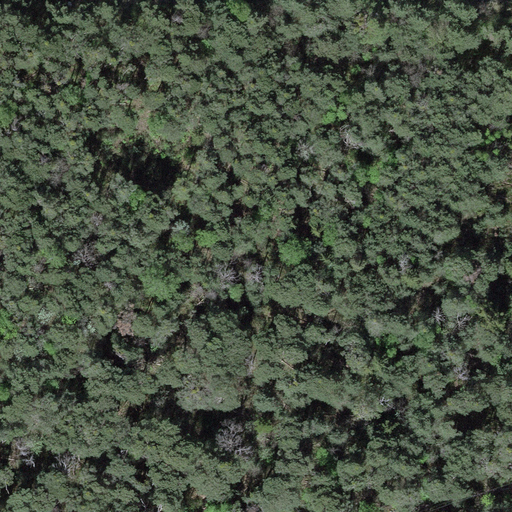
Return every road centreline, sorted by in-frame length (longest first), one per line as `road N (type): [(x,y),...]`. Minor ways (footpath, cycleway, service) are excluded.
road 1 (motorway): [(0,190),(511,22)]
road 2 (motorway): [(183,0),(0,58)]
